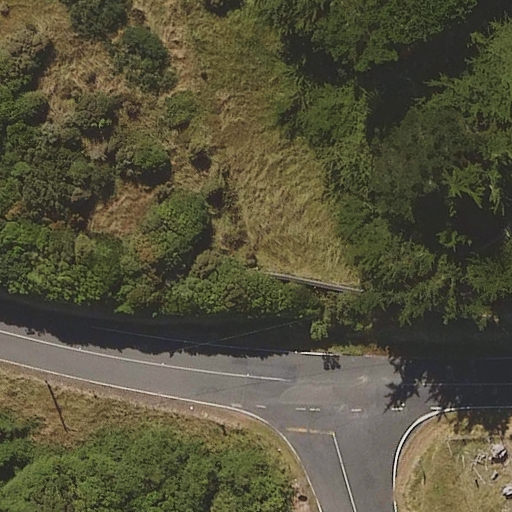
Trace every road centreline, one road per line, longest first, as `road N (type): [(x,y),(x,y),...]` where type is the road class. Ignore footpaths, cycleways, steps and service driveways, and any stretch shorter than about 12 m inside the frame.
road 1 (secondary): [(0,331),(320,386)]
road 2 (secondary): [(320,386),(511,388)]
road 3 (unclassified): [(358,511),(320,386)]
